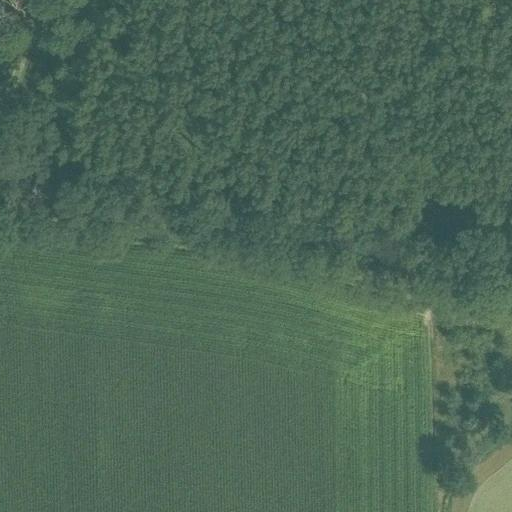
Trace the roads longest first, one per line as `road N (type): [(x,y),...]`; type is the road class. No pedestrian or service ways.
road 1 (track): [(0,195),(506,267)]
road 2 (track): [(0,118),(37,0)]
